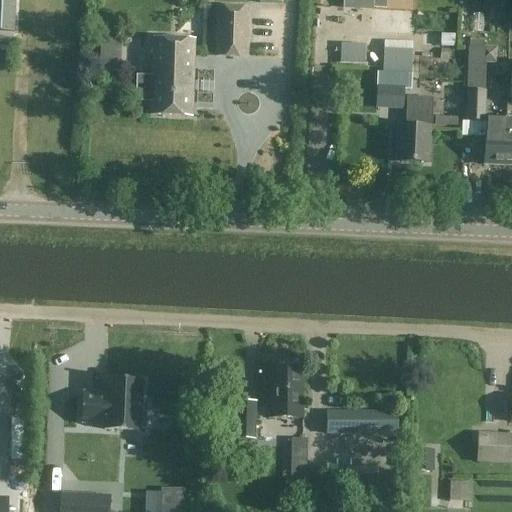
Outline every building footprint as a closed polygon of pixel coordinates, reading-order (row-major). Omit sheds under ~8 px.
[(0,0),(0,32),(13,33),(14,0),(0,0)] [(216,9),(215,57),(247,58),(248,10),(216,9)] [(191,117),(193,41),(153,40),(151,116),(191,117)] [(409,109),(409,89),(410,75),(383,74),(382,88),(377,88),(376,108),(409,109)] [(468,91),(466,121),(484,122),(485,92),(468,91)] [(394,163),(427,165),(430,110),(412,109),(411,128),(397,127),(394,163)] [(484,166),(504,167),(505,122),(488,122),(488,136),(485,136),(484,166)] [(333,161),(342,160),(341,141),(332,142),(333,161)] [(142,369),(106,368),(106,382),(82,381),(81,411),(105,412),(104,418),(140,419),(141,416),(146,416),(146,395),(141,395),(142,369)] [(268,419),(303,419),(303,369),(269,369),(269,391),(270,391),(270,412),(268,412),(268,419)] [(236,402),(235,440),(255,440),(256,402),(236,402)] [(397,412),(326,412),(326,435),(365,435),(365,437),(396,437),(397,412)] [(10,421),(10,460),(22,460),(22,421),(10,421)] [(509,463),(510,436),(478,435),(477,462),(509,463)] [(377,468),(347,468),(347,491),(377,491),(377,468)] [(471,483),(449,483),(449,503),(471,503),(471,483)] [(187,511),(187,494),(163,494),(163,511),(187,511)] [(107,511),(109,498),(73,496),(71,511),(107,511)]
